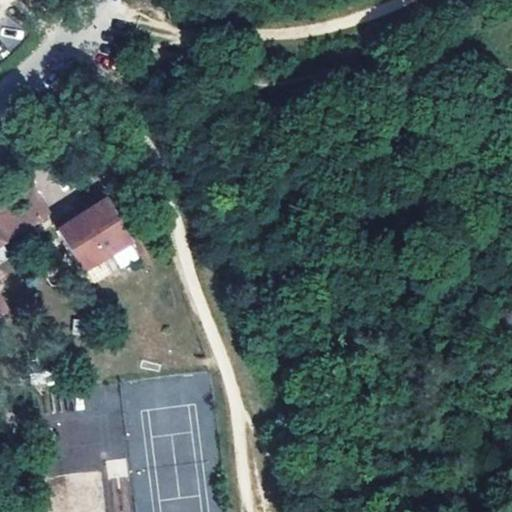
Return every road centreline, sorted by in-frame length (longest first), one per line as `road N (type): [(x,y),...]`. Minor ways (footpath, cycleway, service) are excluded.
road 1 (track): [(65,39),(126,79),(237,407),(246,511)]
road 2 (track): [(94,1),(166,32),(226,36),(310,28),(397,0)]
road 3 (unclassified): [(0,101),(37,71),(94,1)]
